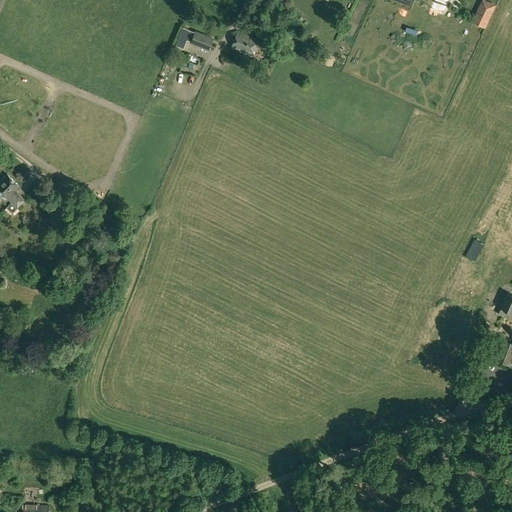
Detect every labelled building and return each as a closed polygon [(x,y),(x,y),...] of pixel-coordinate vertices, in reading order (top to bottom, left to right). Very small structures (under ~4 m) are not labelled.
[(434,0),(432,8),(445,13),(448,0),(434,0)] [(481,0),(473,19),(486,25),(496,5),(485,0),(481,0)] [(190,43),(209,51),(214,38),(195,31),(195,32),(183,27),(176,45),(177,46),(176,48),(182,50),(182,48),(183,49),(187,40),(191,41),(190,43)] [(232,48),(251,56),(255,46),(267,51),(269,43),(251,36),(251,37),(238,32),(232,48)] [(6,207),(12,213),(25,200),(15,190),(19,186),(7,174),(0,181),(0,192),(7,199),(11,202),(6,207)] [(465,256),(475,262),(484,244),(474,238),(465,256)] [(482,265),(485,257),(479,255),(476,263),(482,265)] [(498,314),(510,319),(511,315),(511,295),(507,293),(500,309),(501,309),(498,314)] [(494,360),(510,366),(511,360),(511,343),(502,339),(494,360)] [(70,500),(75,505),(78,501),(74,497),(70,500)]
